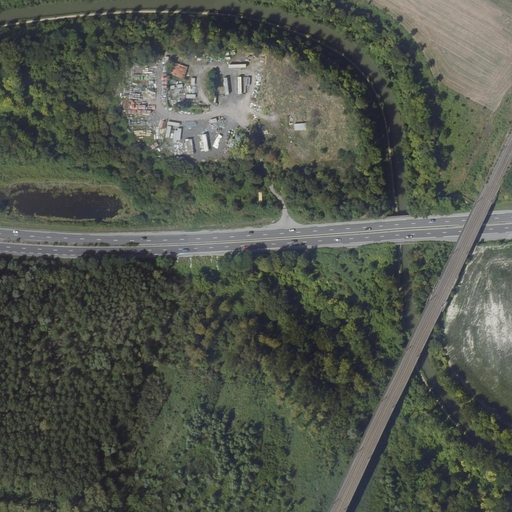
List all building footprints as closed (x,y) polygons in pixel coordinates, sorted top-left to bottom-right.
[(182,79),(186,68),(172,63),(168,74),(182,79)] [(266,97),(262,98),(269,113),(272,112),(266,97)] [(140,108),(139,112),(136,111),(135,114),(151,117),(152,111),(140,108)] [(169,127),(170,119),(150,117),(149,128),(167,130),(166,139),(176,140),(177,128),(169,127)] [(217,126),(220,128),(225,122),(219,117),(216,120),(220,123),(217,126)] [(159,140),(161,132),(154,131),(153,138),(159,140)] [(181,155),(192,154),(192,138),(181,139),(181,155)]
